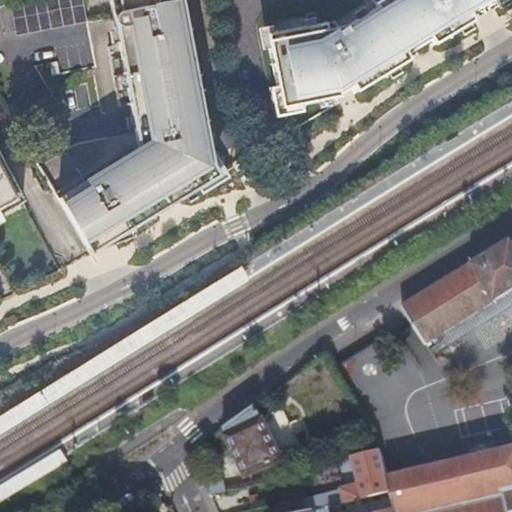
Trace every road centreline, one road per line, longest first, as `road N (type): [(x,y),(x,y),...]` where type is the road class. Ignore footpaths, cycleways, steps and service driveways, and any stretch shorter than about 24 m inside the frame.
road 1 (residential): [(511,49),(402,115),(305,195),(0,349)]
road 2 (residential): [(165,454),(307,346),(511,222)]
